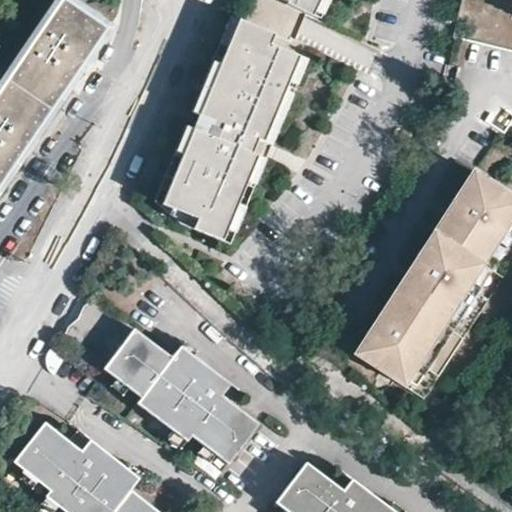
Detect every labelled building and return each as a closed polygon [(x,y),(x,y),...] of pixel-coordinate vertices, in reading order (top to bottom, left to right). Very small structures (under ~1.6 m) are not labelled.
[(0,187),(62,96),(107,29),(65,0),(62,0),(0,93),(0,187)] [(289,6),(313,18),(314,16),(322,0),(285,0),(290,3),(289,6)] [(322,0),(314,16),(321,20),(331,0),(322,0)] [(226,45),(239,19),(232,16),(219,41),(226,45)] [(182,225),(210,238),(215,226),(223,211),(227,202),(250,154),(245,152),(251,140),(256,142),(297,58),(269,45),(274,36),(239,19),(226,45),(220,57),(195,111),(187,126),(174,153),(152,199),(186,215),(182,225)] [(195,111),(220,57),(213,53),(187,108),(195,111)] [(250,154),(227,202),(235,206),(305,62),(297,58),(256,142),(251,140),(245,152),(250,154)] [(174,153),(187,126),(180,122),(166,150),(174,153)] [(511,195),(474,171),(357,352),(406,383),(511,218),(511,195)] [(168,218),(182,225),(186,215),(152,199),(151,200),(168,218)] [(223,211),(215,226),(223,230),(231,215),(223,211)] [(131,328),(89,301),(84,307),(79,319),(67,331),(64,342),(66,343),(106,369),(131,328)] [(171,359),(131,328),(106,369),(118,378),(121,374),(133,382),(130,387),(142,395),(139,400),(177,428),(180,424),(193,433),(205,441),(209,438),(221,447),(218,452),(232,462),(261,421),(236,403),(240,398),(227,389),(231,382),(194,354),(191,360),(178,351),(171,359)] [(178,351),(191,360),(194,354),(196,350),(185,342),(178,351)] [(112,386),(124,395),(130,387),(133,382),(121,374),(118,378),(112,386)] [(227,389),(240,398),(244,392),(231,382),(227,389)] [(164,511),(133,488),(138,483),(123,472),(128,465),(92,439),(88,444),(76,435),(71,441),(46,422),(15,461),(27,470),(31,465),(43,475),(40,480),(55,491),(66,500),(63,504),(72,511),(164,511)] [(185,444),(193,433),(180,424),(177,428),(173,435),(185,444)] [(76,435),(88,444),(92,439),(80,429),(76,435)] [(213,459),(218,452),(221,447),(209,438),(205,441),(200,450),(213,459)] [(308,463),(277,502),(289,511),(297,503),(309,511),(308,511),(392,511),(388,508),(390,505),(353,477),(347,485),(335,475),(331,481),(308,463)] [(123,472),(138,483),(144,474),(130,464),(128,465),(123,472)] [(23,477),(35,486),(40,480),(43,475),(31,465),(27,470),(23,477)] [(347,485),(353,477),(341,468),(335,475),(347,485)] [(56,511),(57,511),(63,504),(66,500),(55,491),(46,504),(56,511)] [(388,508),(392,511),(405,511),(406,511),(394,501),(390,505),(388,508)] [(308,511),(309,511),(297,503),(289,511),(288,511),(308,511)]
